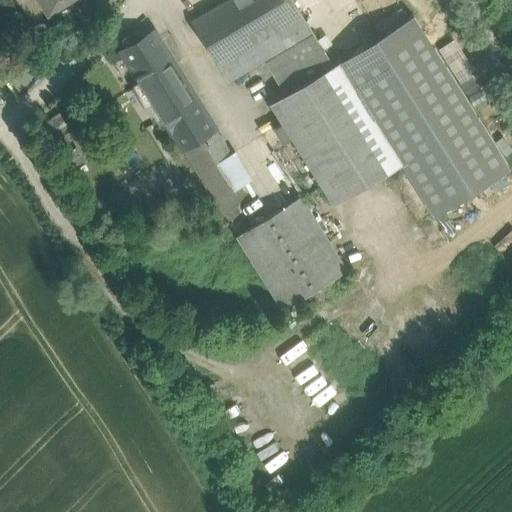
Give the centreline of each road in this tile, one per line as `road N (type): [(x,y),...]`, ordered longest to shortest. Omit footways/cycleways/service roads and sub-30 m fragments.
road 1 (track): [(511,213),(261,349),(200,353),(141,327),(6,115)]
road 2 (unclassified): [(0,119),(80,63),(146,0)]
